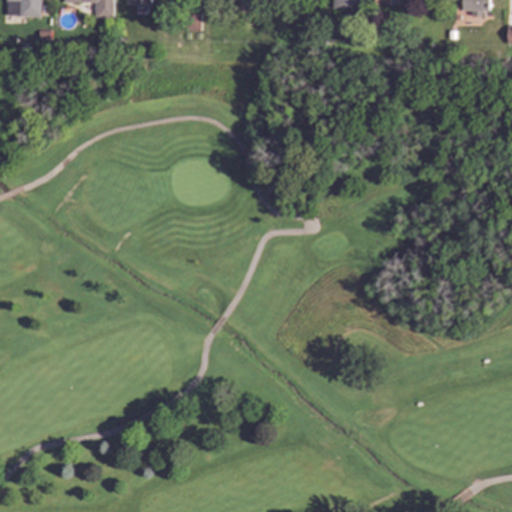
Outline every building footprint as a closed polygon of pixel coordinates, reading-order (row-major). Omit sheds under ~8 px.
[(40,0),(4,0),(4,1),(18,2),(18,17),(40,17),(40,0)] [(112,0),(63,0),(63,2),(95,3),(94,18),(112,19),(112,0)] [(357,0),(332,0),(332,9),(357,9),(357,0)] [(489,0),(462,0),(462,11),(470,11),(471,17),(481,17),(481,11),(489,11),(489,0)] [(185,31),(200,31),(200,14),(185,14),(185,31)]
